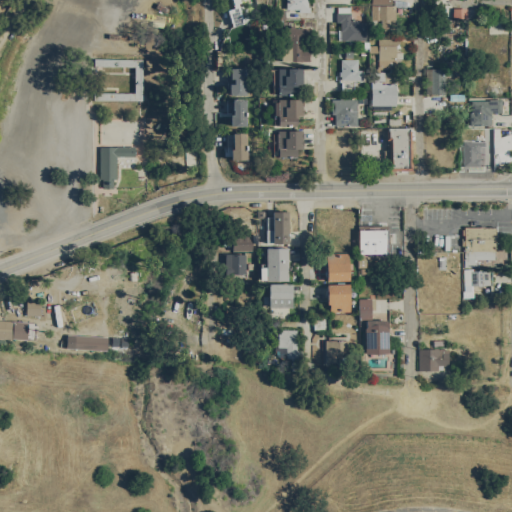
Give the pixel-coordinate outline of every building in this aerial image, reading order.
[(231,0),(239,0),(240,1),(238,2),(244,22),(232,25),(227,9),(234,7),(231,0)] [(286,8),(286,0),(308,0),(308,6),(310,6),(310,12),(299,11),(299,9),(286,8)] [(395,28),(381,27),(381,19),(371,19),(371,4),(395,4),(395,28)] [(336,21),(336,12),(338,12),(338,6),(351,6),(351,18),(354,18),(354,19),(358,19),(358,21),(366,21),(366,30),(365,30),(365,39),(341,40),(341,21),(336,21)] [(453,18),(453,8),(466,7),(466,8),(472,8),(472,16),(467,16),(467,17),(453,18)] [(303,27),(303,47),(309,47),(309,61),(281,61),(281,47),(288,47),(287,27),(289,27),(291,24),(294,24),(295,27),(303,27)] [(487,49),(486,52),(485,53),(484,54),(469,54),(469,38),(474,38),(474,37),(475,37),(475,28),(488,27),(487,49)] [(399,37),(399,40),(399,42),(396,45),(396,51),(404,51),(404,57),(395,57),(395,65),(390,65),(390,68),(384,68),(378,68),(378,61),(377,61),(377,58),(378,58),(378,52),(368,52),(369,44),(378,44),(378,38),(399,37)] [(142,58),(142,99),(93,99),(93,91),(134,91),(135,66),(94,65),(94,57),(142,58)] [(356,59),(357,69),(360,69),(360,79),(341,79),(341,76),(339,76),(339,71),(341,71),(341,59),(356,59)] [(229,93),(229,79),(231,79),(231,78),(230,78),(230,67),(246,67),(246,93),(229,93)] [(277,67),(301,67),(301,85),(296,85),(296,94),(277,94),(277,67)] [(425,93),(425,68),(445,68),(445,93),(425,93)] [(368,80),(369,71),(394,71),(394,81),(383,81),(383,80),(368,80)] [(470,95),(470,85),(469,85),(469,77),(475,77),(475,83),(489,83),(489,95),(470,95)] [(371,104),(371,81),(381,81),(381,82),(395,82),(395,105),(371,104)] [(356,125),(346,125),(346,126),(344,126),(344,125),(334,125),(335,113),(331,113),(331,98),(340,98),(340,96),(350,96),(350,98),(357,98),(356,125)] [(245,125),(230,125),(230,111),(226,111),(226,99),(232,99),(232,97),(246,98),(245,125)] [(277,98),(301,98),(301,101),(302,101),(302,105),(301,105),(301,108),(302,108),(302,114),(297,114),(297,117),(296,117),(296,123),(295,123),(295,124),(277,125),(277,98)] [(489,100),(489,98),(502,98),(502,112),(491,112),(491,124),(470,124),(470,112),(471,112),(471,100),(489,100)] [(411,170),(388,170),(388,139),(386,139),(386,129),(388,129),(388,127),(409,127),(409,129),(411,129),(411,170)] [(511,159),(501,163),(497,152),(494,153),(493,127),(500,127),(500,136),(511,132),(511,147),(508,148),(511,159)] [(277,129),(301,129),(301,131),(302,131),(302,137),(301,137),(301,138),(302,138),(302,148),(296,148),(296,156),(277,156),(277,129)] [(246,159),(231,159),(231,155),(224,155),(224,151),(227,151),(227,146),(226,146),(226,133),(232,133),(232,132),(245,132),(246,159)] [(485,141),(485,145),(479,145),(479,153),(476,153),(476,163),(464,163),(464,147),(472,147),(472,141),(485,141)] [(100,146),(116,146),(116,145),(135,145),(135,156),(116,155),(116,178),(113,178),(113,187),(102,187),(102,178),(99,178),(100,146)] [(287,242),(266,242),(266,229),(272,229),(272,210),(288,210),(287,242)] [(358,253),(357,225),(386,224),(387,252),(358,253)] [(495,225),(496,250),(494,250),(494,258),(475,258),(475,266),(465,266),(464,225),(495,225)] [(233,250),(233,235),(252,235),(252,250),(233,250)] [(288,280),(266,280),(266,278),(260,278),(260,263),(266,263),(266,247),(288,247),(288,280)] [(349,280),(326,280),(325,253),(348,252),(349,280)] [(452,272),(439,272),(439,253),(451,252),(452,272)] [(245,253),(245,273),(231,273),(231,276),(225,276),(226,253),(245,253)] [(483,270),(490,270),(490,284),(484,284),(484,285),(471,285),(471,284),(469,284),(469,289),(464,289),(464,268),(473,268),(473,270),(483,270)] [(292,306),(268,306),(268,303),(263,303),(263,291),(268,291),(268,283),(292,283),(292,306)] [(349,283),(350,311),(329,311),(329,304),(327,304),(326,284),(349,283)] [(371,319),(359,319),(358,298),(371,297),(371,319)] [(27,299),(41,300),(40,315),(26,314),(27,299)] [(313,329),(313,314),(327,314),(327,329),(313,329)] [(0,337),(0,319),(14,320),(14,338),(0,337)] [(363,327),(365,326),(365,319),(386,320),(386,325),(387,327),(387,352),(364,353),(363,327)] [(296,358),(285,357),(285,350),(285,347),(277,347),(277,328),(297,329),(296,358)] [(106,335),(72,335),(72,348),(105,349),(106,335)] [(111,350),(112,336),(128,337),(127,351),(111,350)] [(324,339),(348,339),(348,357),(335,357),(335,362),(325,362),(325,357),(324,357),(324,339)] [(418,348),(438,348),(448,348),(448,364),(442,364),(442,368),(437,368),(437,370),(418,370),(418,348)]
